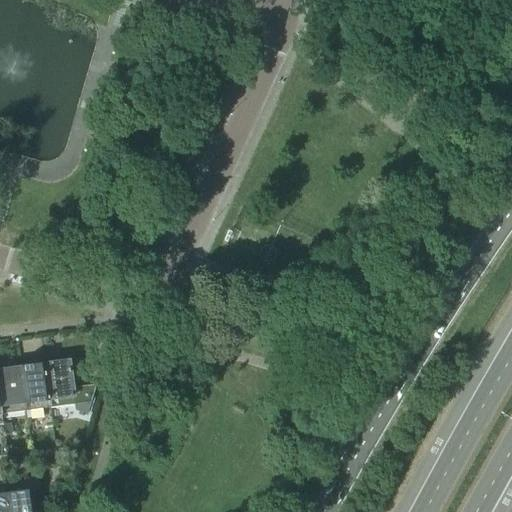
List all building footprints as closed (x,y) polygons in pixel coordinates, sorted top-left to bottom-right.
[(69,361),(44,365),(50,408),(74,405),(75,411),(87,415),(94,390),(83,387),(72,388),(69,361)] [(44,365),(19,368),(25,411),(29,411),(30,420),(43,418),(42,409),(50,408),(44,365)] [(19,368),(0,370),(0,408),(1,415),(25,411),(19,368)] [(31,492),(33,508),(45,507),(43,490),(31,492)] [(31,492),(6,495),(7,511),(33,511),(33,508),(31,492)]
